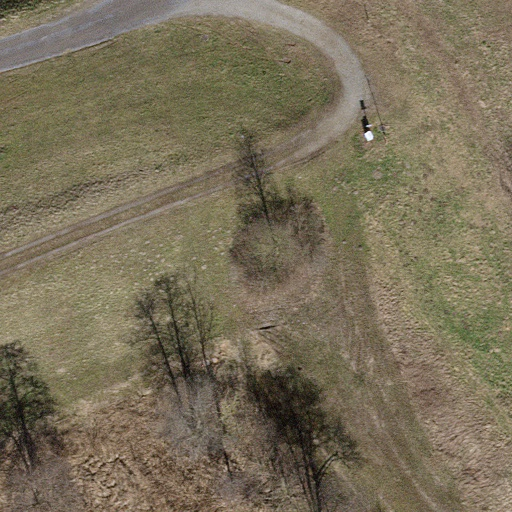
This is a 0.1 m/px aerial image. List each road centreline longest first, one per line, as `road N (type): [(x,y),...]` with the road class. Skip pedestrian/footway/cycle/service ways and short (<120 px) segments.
road 1 (track): [(0,265),(341,125),(357,95),(344,60),(317,31),(234,0)]
road 2 (track): [(150,0),(0,52)]
